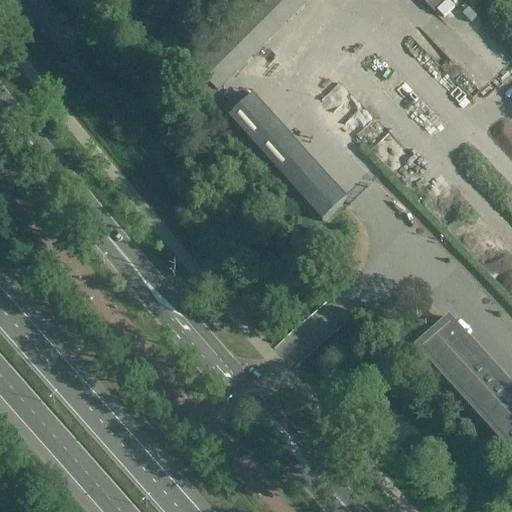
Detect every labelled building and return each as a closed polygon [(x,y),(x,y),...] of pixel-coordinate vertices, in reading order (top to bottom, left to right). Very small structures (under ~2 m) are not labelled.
[(217,94),(305,7),(298,0),(266,0),(195,72),(196,73),(217,94)] [(450,0),(418,0),(434,16),(450,0)] [(217,94),(196,73),(186,84),(207,105),(217,94)] [(221,111),(228,119),(250,99),(243,92),(221,111)] [(346,202),(252,98),(250,99),(228,119),(322,223),(340,208),(346,202)] [(511,386),(449,317),(413,349),(422,358),(511,457),(511,386)]
